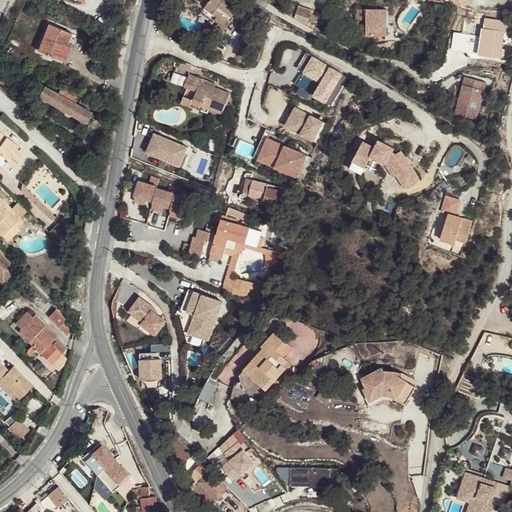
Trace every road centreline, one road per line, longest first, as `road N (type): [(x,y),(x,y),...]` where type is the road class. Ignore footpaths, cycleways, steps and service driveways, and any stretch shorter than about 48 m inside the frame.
road 1 (residential): [(472,201),(481,171),(472,145),(286,31),(248,79),(142,35)]
road 2 (residential): [(511,211),(497,299),(443,403),(426,511)]
road 3 (residential): [(100,262),(167,307),(181,425),(197,440),(219,442)]
road 4 (residential): [(264,0),(370,60),(429,79)]
road 5 (tertiary): [(110,206),(142,35)]
road 6 (residential): [(110,206),(0,97)]
road 7 (tertiary): [(115,380),(180,511)]
